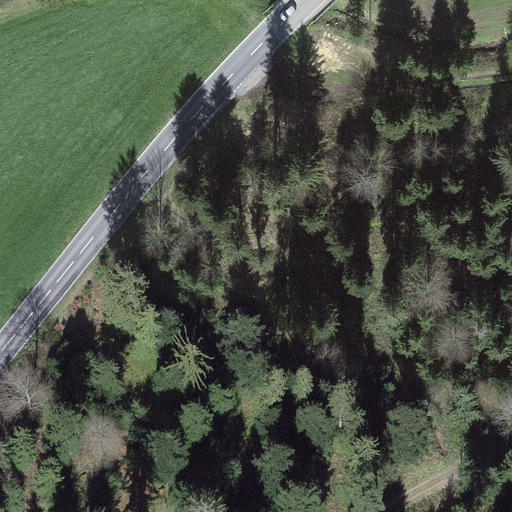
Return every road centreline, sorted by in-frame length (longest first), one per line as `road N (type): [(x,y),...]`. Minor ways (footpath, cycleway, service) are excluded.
road 1 (tertiary): [(0,352),(145,173),(306,0)]
road 2 (track): [(389,511),(511,443)]
